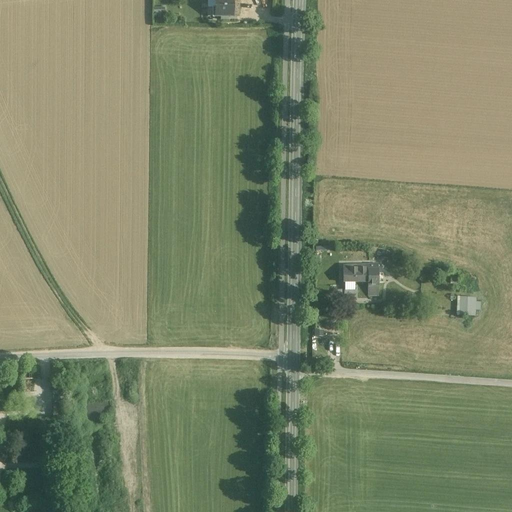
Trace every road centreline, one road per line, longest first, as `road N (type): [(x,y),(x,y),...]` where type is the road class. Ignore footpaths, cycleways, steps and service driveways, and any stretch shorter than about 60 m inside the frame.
road 1 (secondary): [(293,355),(301,0)]
road 2 (unclassified): [(0,356),(293,355)]
road 3 (unclassified): [(293,371),(511,383)]
road 4 (secondary): [(290,511),(293,371)]
